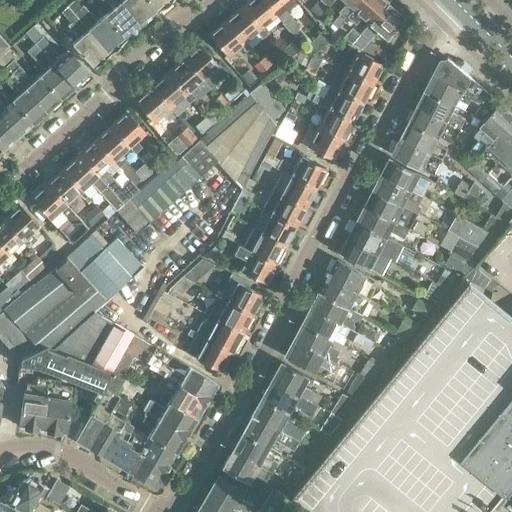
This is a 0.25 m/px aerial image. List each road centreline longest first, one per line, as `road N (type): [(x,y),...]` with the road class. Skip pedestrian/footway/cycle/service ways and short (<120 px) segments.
road 1 (residential): [(452,2),(168,511)]
road 2 (residential): [(0,191),(102,100),(121,69),(177,21),(217,0)]
road 3 (residential): [(168,511),(63,452),(0,452)]
